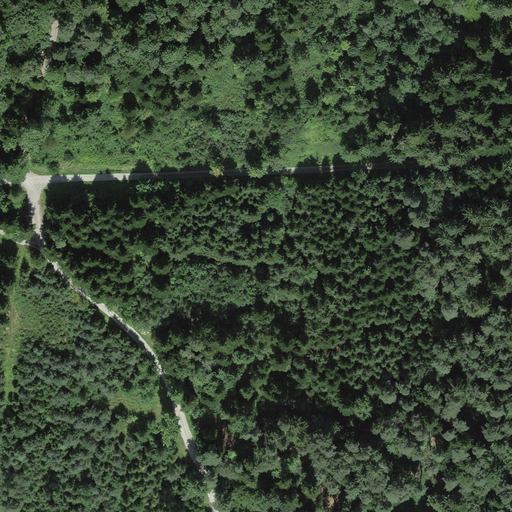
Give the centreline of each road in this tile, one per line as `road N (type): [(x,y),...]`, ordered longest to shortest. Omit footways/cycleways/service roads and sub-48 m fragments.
road 1 (track): [(511,150),(435,163),(0,183)]
road 2 (track): [(218,511),(167,371),(43,249),(0,234)]
road 3 (track): [(32,181),(25,123),(60,0)]
